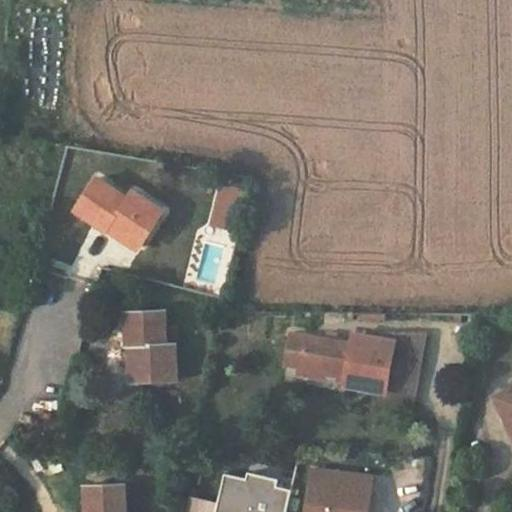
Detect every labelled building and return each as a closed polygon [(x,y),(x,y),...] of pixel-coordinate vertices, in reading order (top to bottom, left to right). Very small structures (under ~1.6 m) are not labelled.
[(129,199),(98,178),(78,209),(108,229),(112,223),(144,243),(166,210),(134,190),(129,199)] [(140,250),(144,243),(112,223),(108,229),(140,250)] [(166,310),(127,311),(128,343),(137,342),(139,382),(178,380),(177,343),(168,344),(166,310)] [(179,325),(170,326),(171,339),(179,338),(179,325)] [(345,383),(387,391),(392,363),(418,368),(420,365),(413,331),(379,333),(378,339),(369,337),(355,335),(353,342),(337,340),(338,334),(328,332),(326,338),(307,335),(302,367),(346,375),(345,383)] [(137,342),(128,343),(130,382),(139,382),(137,342)] [(392,363),(387,391),(385,399),(411,404),(418,368),(392,363)] [(300,375),(345,383),(346,375),(302,367),(300,375)] [(511,390),(497,398),(511,431),(511,390)] [(127,511),(127,484),(87,485),(87,511),(127,511)]
